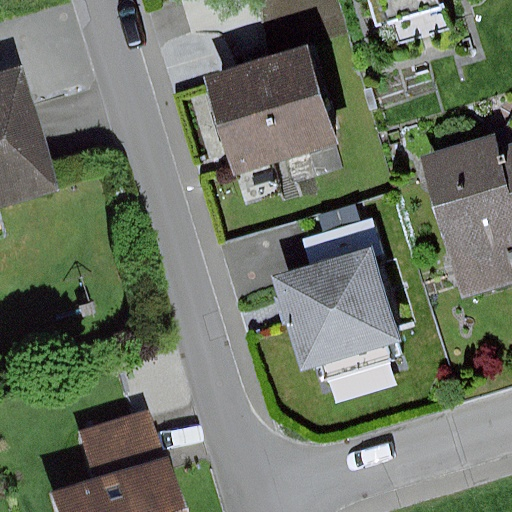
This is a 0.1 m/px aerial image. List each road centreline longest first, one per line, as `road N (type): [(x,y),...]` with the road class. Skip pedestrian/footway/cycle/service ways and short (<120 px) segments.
road 1 (residential): [(97,0),(249,501)]
road 2 (residential): [(249,501),(511,429)]
